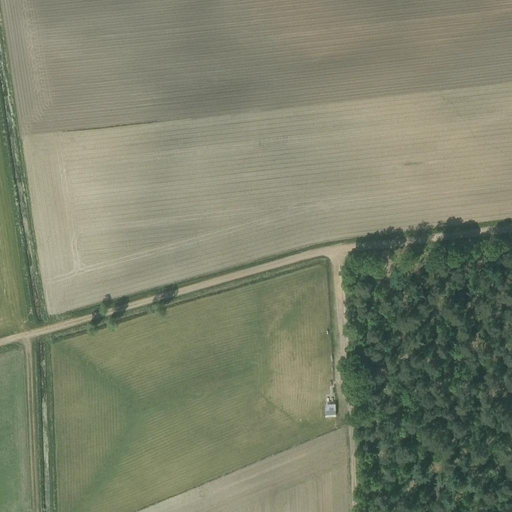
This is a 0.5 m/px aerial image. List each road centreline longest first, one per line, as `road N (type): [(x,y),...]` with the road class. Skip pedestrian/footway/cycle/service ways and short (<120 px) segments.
road 1 (track): [(337,250),(0,343)]
road 2 (track): [(354,511),(337,250)]
road 3 (track): [(511,228),(337,250)]
